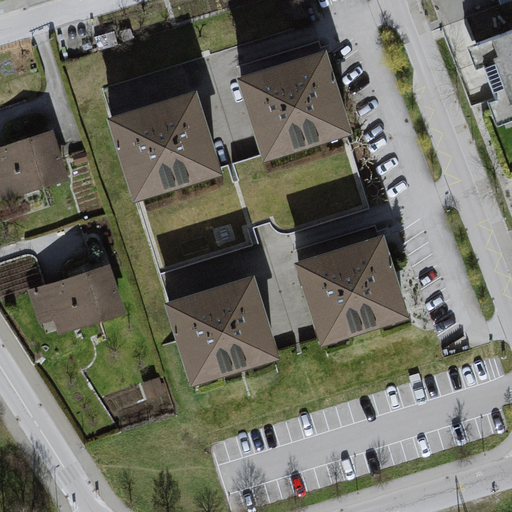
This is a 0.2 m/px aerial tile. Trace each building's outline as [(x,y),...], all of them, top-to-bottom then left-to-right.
[(511,31),(469,47),(499,128),(511,123),(511,31)] [(319,47),(232,76),(258,157),(260,157),(346,129),(319,47)] [(189,87),(101,115),(128,197),(215,168),(189,87)] [(50,127),(0,143),(0,197),(66,176),(50,127)] [(377,231),(289,258),(315,340),(403,313),(377,231)] [(106,262),(24,288),(40,337),(122,311),(106,262)] [(248,272),(160,299),(186,381),(274,354),(248,272)] [(158,377),(140,383),(145,400),(164,394),(158,377)]
